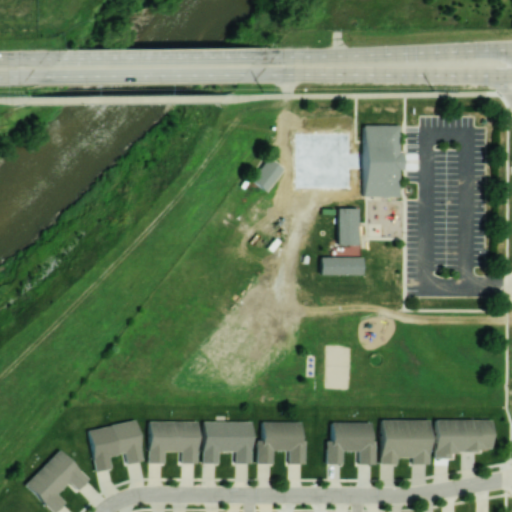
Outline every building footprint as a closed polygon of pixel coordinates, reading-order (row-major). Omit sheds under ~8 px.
[(362,124),(398,125),(397,152),(397,169),(397,196),(361,196),(362,124)] [(265,190),(280,167),(264,157),(249,181),(265,190)] [(335,207),(356,208),(356,245),(335,245),(335,207)] [(317,257),(317,274),(360,275),(360,257),(317,257)] [(431,457),(449,457),(450,450),(488,450),(488,419),(431,418),(431,457)] [(426,463),(426,419),(377,419),(377,463),(394,463),(394,456),(409,456),(408,463),(426,463)] [(85,428),(92,471),(108,468),(106,455),(122,452),(124,463),(140,460),(133,420),(85,428)] [(194,420),(145,421),(146,462),(161,462),(161,451),(177,451),(178,463),(195,462),(194,420)] [(231,462),(248,462),(248,421),(199,420),(199,462),(215,462),(215,451),(231,451),(231,462)] [(298,421),(258,421),(258,439),(253,439),(253,463),(269,463),(269,450),(285,450),(285,463),(301,463),(301,439),(298,439),(298,421)] [(368,422),(328,421),(327,440),(323,439),(323,463),(339,463),(339,450),(355,450),(355,463),(372,464),(372,439),(367,439),(368,422)] [(22,484),(50,511),(52,511),(63,501),(55,493),(66,481),(74,489),(86,478),(56,448),(22,484)]
